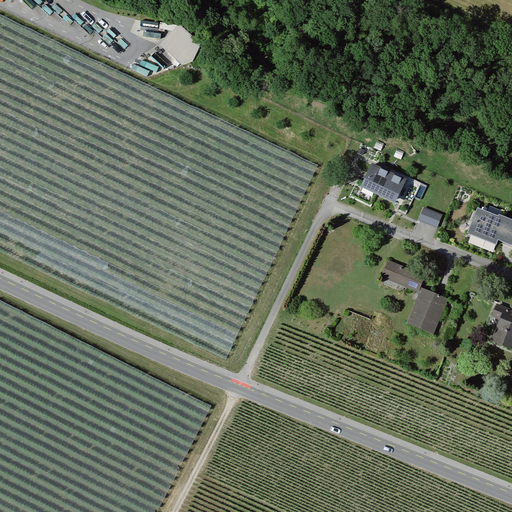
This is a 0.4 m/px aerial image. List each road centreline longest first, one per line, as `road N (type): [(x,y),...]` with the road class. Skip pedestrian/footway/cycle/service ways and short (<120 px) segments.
road 1 (residential): [(511,275),(331,207),(238,386)]
road 2 (tertiary): [(238,386),(511,494)]
road 3 (tertiary): [(0,280),(238,386)]
road 4 (track): [(174,511),(238,386)]
